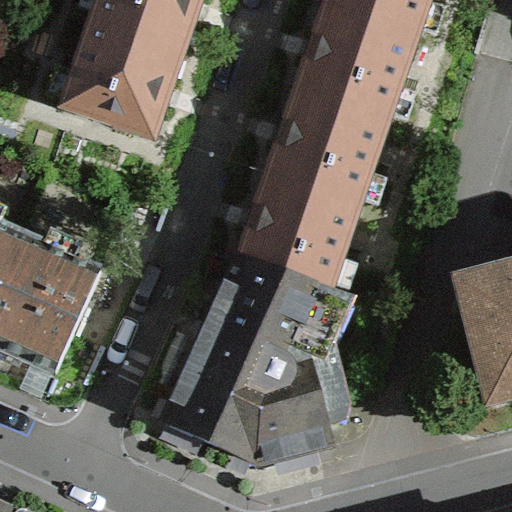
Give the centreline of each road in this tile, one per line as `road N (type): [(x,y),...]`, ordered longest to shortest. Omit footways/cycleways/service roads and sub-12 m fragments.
road 1 (residential): [(266,0),(199,207),(90,466)]
road 2 (unknown): [(378,511),(405,379),(458,211),(511,81)]
road 3 (residential): [(396,511),(511,481)]
